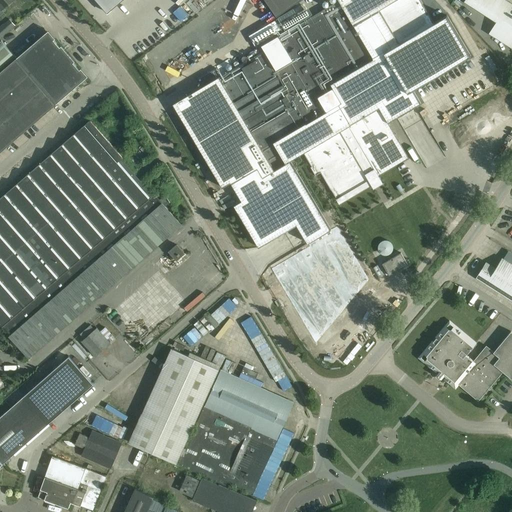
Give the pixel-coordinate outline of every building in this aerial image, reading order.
[(0,0),(0,7),(1,9),(0,10),(1,11),(13,0),(0,0)] [(96,0),(103,7),(102,8),(103,8),(108,13),(111,10),(112,10),(112,9),(122,0),(96,0)] [(234,0),(146,57),(162,82),(267,14),(258,0),(234,0)] [(321,172),(337,199),(369,180),(369,179),(378,174),(378,175),(408,157),(388,123),(420,104),(413,90),(470,56),(447,15),(434,23),(420,0),(337,0),(339,1),(261,47),(264,52),(174,104),(212,169),(209,171),(208,171),(210,172),(211,174),(211,175),(212,177),(212,176),(216,175),(223,188),(231,183),(242,201),(234,205),(259,247),(297,225),(308,243),(331,230),(290,161),(304,153),(312,166),(311,167),(316,175),(321,172)] [(264,0),(276,17),(300,0),(264,0)] [(511,5),(508,3),(503,0),(465,0),(464,2),(496,22),(489,34),(511,48),(511,5)] [(4,24),(0,27),(0,37),(0,38),(9,30),(4,24)] [(0,72),(0,152),(57,104),(88,76),(81,68),(80,70),(73,63),(75,61),(61,46),(60,47),(54,40),(55,39),(48,31),(47,32),(17,58),(0,72)] [(0,71),(16,57),(2,40),(0,41),(0,71)] [(430,106),(441,103),(439,97),(429,99),(430,106)] [(165,196),(159,200),(155,195),(153,196),(122,160),(123,159),(90,121),(0,199),(0,325),(29,358),(181,225),(164,205),(169,201),(170,203),(170,202),(165,195),(165,196)] [(417,182),(405,188),(409,195),(420,189),(417,182)] [(168,252),(176,261),(184,254),(176,245),(168,252)] [(382,263),(389,275),(408,264),(401,252),(382,263)] [(511,264),(502,258),(495,268),(486,262),(476,278),(511,300),(511,264)] [(273,293),(291,289),(287,273),(279,274),(281,283),(276,284),(274,278),(270,279),(273,293)] [(351,318),(363,330),(376,318),(365,306),(351,318)] [(511,379),(511,332),(511,331),(493,352),(486,346),(474,361),(466,355),(475,343),(449,322),(420,357),(436,371),(438,370),(439,371),(436,375),(441,379),(444,375),(446,377),(444,378),(451,384),(454,380),(478,400),(502,371),(511,379)] [(198,330),(205,334),(208,329),(201,325),(198,330)] [(115,338),(105,327),(100,331),(110,342),(115,338)] [(95,357),(110,343),(97,328),(81,342),(95,357)] [(185,448),(183,448),(218,370),(171,349),(129,442),(176,463),(180,455),(182,455),(185,448)] [(14,405),(0,417),(0,461),(3,465),(3,464),(93,384),(69,357),(14,405)] [(204,407),(277,439),(293,403),(220,370),(204,407)] [(185,448),(182,455),(178,465),(229,487),(231,483),(253,493),(277,439),(204,407),(185,448)] [(92,431),(89,438),(80,434),(75,445),(84,449),(82,456),(111,469),(122,444),(92,431)] [(85,468),(52,457),(38,497),(66,507),(69,500),(73,501),(72,503),(93,510),(106,477),(85,468)] [(251,511),(257,500),(219,483),(218,485),(202,478),(192,500),(219,511),(251,511)] [(178,511),(152,500),(153,497),(135,489),(124,511),(178,511)]
